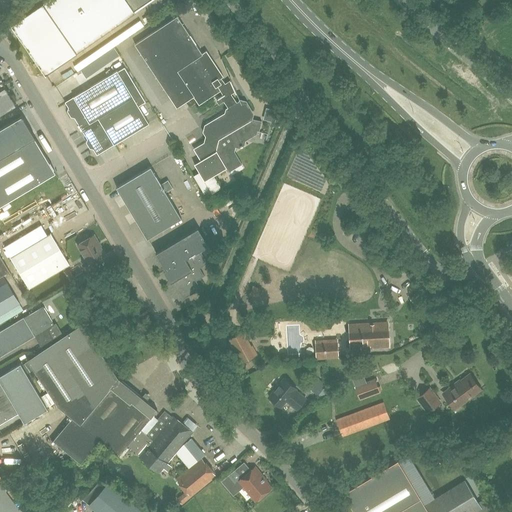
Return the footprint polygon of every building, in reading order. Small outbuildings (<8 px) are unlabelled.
[(46,75),(102,36),(135,13),(134,12),(151,0),(49,0),(43,4),(12,26),(46,75)] [(135,45),(171,99),(176,107),(185,102),(194,97),(199,105),(221,91),(223,95),(218,98),(218,99),(221,97),(223,101),(232,95),(232,94),(236,92),(236,93),(237,93),(231,80),(230,80),(225,84),(222,78),(223,77),(206,51),(202,54),(178,16),(135,45)] [(80,127),(138,90),(124,67),(117,71),(65,102),(80,127)] [(0,90),(0,115),(15,106),(5,89),(1,91),(0,90)] [(149,124),(139,106),(145,102),(138,90),(80,127),(97,155),(149,124)] [(238,102),(237,103),(232,95),(223,101),(227,108),(225,114),(206,125),(205,133),(207,137),(206,143),(194,150),(201,160),(195,164),(199,171),(193,175),(206,196),(221,187),(213,176),(227,168),(229,171),(242,164),(234,151),(235,147),(239,148),(244,145),(245,142),(257,135),(258,131),(254,130),(253,128),(254,124),(252,124),(251,122),(253,115),(247,104),(238,102)] [(22,116),(0,128),(0,205),(56,173),(22,116)] [(182,218),(166,192),(172,188),(168,180),(161,184),(151,166),(117,187),(147,239),(182,218)] [(4,247),(28,287),(30,289),(70,265),(51,234),(48,236),(43,229),(41,225),(4,247)] [(192,294),(201,288),(196,279),(203,275),(199,267),(207,263),(201,253),(199,250),(208,245),(204,238),(198,227),(189,232),(163,248),(155,252),(183,299),(192,294)] [(90,265),(105,255),(94,236),(78,245),(90,265)] [(0,276),(9,271),(0,256),(0,276)] [(0,314),(20,304),(8,284),(3,275),(0,277),(0,314)] [(24,317),(35,336),(35,335),(54,324),(44,306),(24,318),(24,317)] [(0,356),(35,336),(24,317),(0,331),(0,356)] [(80,320),(26,356),(26,357),(59,405),(71,413),(51,438),(80,460),(98,437),(117,452),(157,405),(117,374),(80,320)] [(348,325),(349,349),(388,347),(387,323),(348,325)] [(261,353),(257,329),(240,332),(244,356),(261,353)] [(337,339),(315,340),(316,360),(338,358),(337,339)] [(0,424),(19,413),(24,422),(47,409),(20,363),(0,375),(0,424)] [(351,377),(355,386),(359,400),(380,392),(375,379),(365,382),(362,373),(351,377)] [(454,409),(480,390),(469,375),(456,385),(455,384),(443,393),(454,409)] [(315,376),(306,386),(317,396),(319,394),(321,396),(328,388),(325,386),(326,385),(315,376)] [(298,408),(306,398),(295,389),(296,388),(285,378),(269,397),(281,406),(287,399),(298,408)] [(429,387),(417,396),(415,398),(427,413),(441,402),(429,387)] [(383,402),(336,419),(342,437),(390,419),(383,402)] [(174,416),(172,417),(164,411),(145,434),(153,441),(148,447),(152,451),(155,447),(170,460),(193,432),(174,416)] [(505,442),(501,434),(487,443),(492,450),(505,442)] [(152,451),(148,447),(140,456),(160,472),(170,460),(155,447),(152,451)] [(407,453),(342,492),(353,511),(475,511),(482,508),(465,480),(434,499),(407,453)] [(189,468),(184,472),(175,479),(184,493),(177,499),(182,505),(216,476),(201,458),(189,468)] [(244,462),(221,481),(233,496),(244,487),(256,500),(271,487),(262,477),(263,476),(255,467),(251,470),(244,462)] [(100,479),(83,499),(90,504),(107,484),(100,479)] [(143,511),(109,482),(107,484),(90,504),(98,511),(143,511)]
